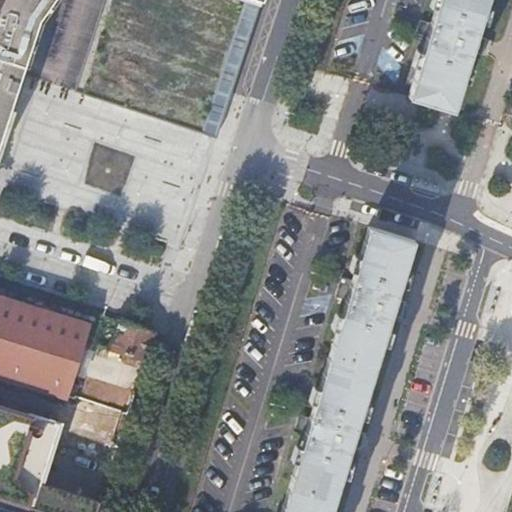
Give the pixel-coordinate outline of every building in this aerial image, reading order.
[(105,0),(75,90),(75,92),(217,140),(263,0),(0,0),(0,141),(23,73),(40,20),(54,0),(105,0)] [(438,0),(431,24),(423,21),(418,35),(427,38),(409,96),(455,110),(473,52),(482,54),(484,48),(487,41),(477,38),(488,0),(438,0)] [(397,300),(415,240),(370,226),(351,286),(342,283),(338,297),(347,300),(311,417),(301,414),(297,428),(307,431),(281,511),(330,511),(351,445),(362,448),(364,442),(366,435),(356,431),(392,313),(403,316),(405,310),(407,303),(397,300)] [(0,295),(0,379),(67,401),(92,323),(0,295)] [(111,348),(147,360),(157,331),(120,320),(111,348)] [(96,511),(100,501),(42,484),(52,451),(60,424),(0,405),(0,498),(28,507),(43,511),(96,511)] [(119,445),(129,414),(107,407),(97,438),(119,445)]
